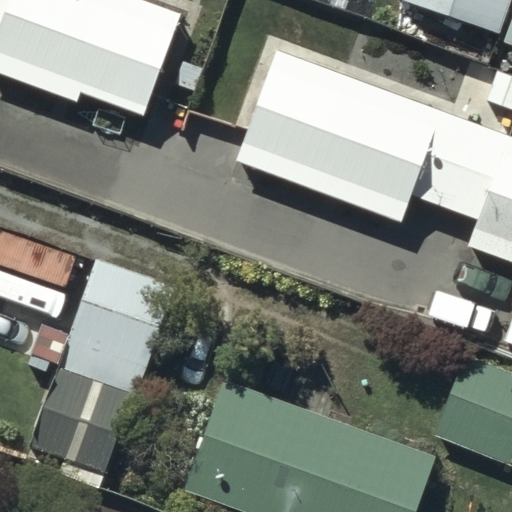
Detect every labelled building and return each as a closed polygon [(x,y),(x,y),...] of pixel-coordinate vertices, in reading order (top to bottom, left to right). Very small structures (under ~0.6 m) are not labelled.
[(0,0),(0,74),(78,104),(82,92),(144,115),(181,15),(140,0),(0,0)] [(508,0),(401,0),(496,34),(508,0)] [(511,137),(275,49),(234,159),(404,222),(414,195),(479,219),(469,246),(511,261),(511,137)] [(201,69),(183,62),(175,81),(194,89),(201,69)] [(73,257),(2,231),(0,237),(0,262),(63,286),(73,257)] [(174,291),(98,265),(63,369),(139,394),(174,291)] [(37,319),(0,305),(0,338),(26,348),(37,319)] [(69,336),(45,327),(34,354),(58,363),(69,336)] [(511,374),(465,356),(434,436),(511,466),(511,374)] [(132,398),(58,372),(31,448),(106,473),(132,398)] [(415,511),(434,459),(225,383),(185,491),(243,511),(415,511)]
